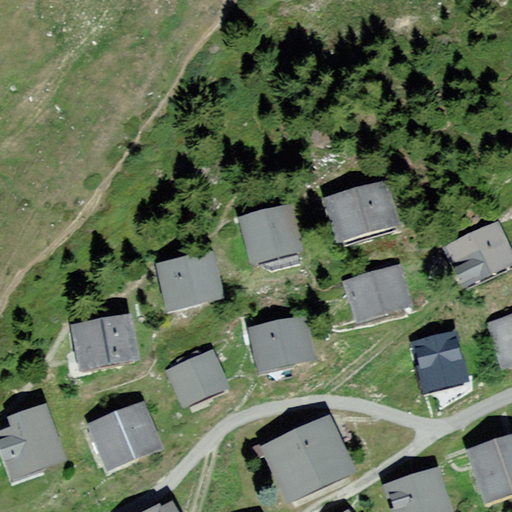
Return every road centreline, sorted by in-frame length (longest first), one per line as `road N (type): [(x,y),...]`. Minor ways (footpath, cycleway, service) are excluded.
road 1 (residential): [(312,399),(248,414),(213,436),(166,488),(125,511)]
road 2 (residential): [(312,399),(454,288)]
road 3 (residential): [(432,429),(313,511)]
road 4 (residential): [(432,429),(312,399)]
